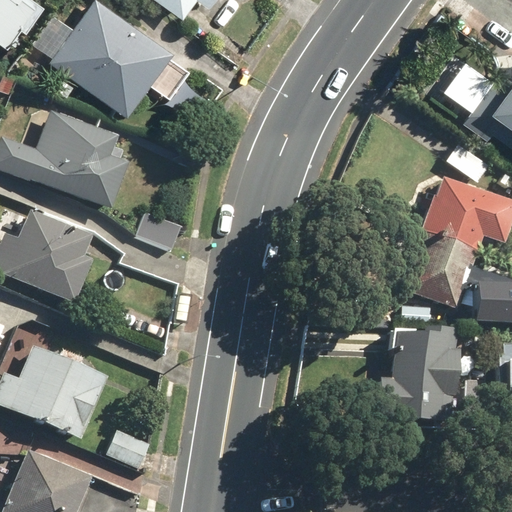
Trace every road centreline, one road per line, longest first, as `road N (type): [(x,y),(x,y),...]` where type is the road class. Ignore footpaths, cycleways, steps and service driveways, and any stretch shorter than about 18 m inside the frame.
road 1 (primary): [(374,0),(303,107),(276,168),(247,289),(217,480)]
road 2 (residential): [(217,480),(511,497)]
